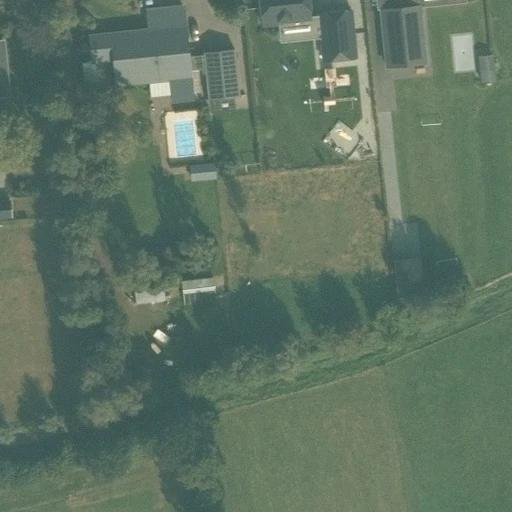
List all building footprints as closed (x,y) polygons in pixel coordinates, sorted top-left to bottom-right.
[(259,0),(263,26),(280,24),(280,22),(311,19),(308,0),(259,0)] [(380,10),(380,11),(386,68),(426,64),(420,7),(420,6),(380,10)] [(195,100),(193,71),(192,57),(188,57),(183,8),(147,11),(149,31),(88,37),(90,62),(114,60),(117,86),(170,79),(172,103),(195,100)] [(351,9),(318,12),(323,59),(356,56),(351,9)] [(0,77),(5,77),(7,94),(7,96),(8,96),(3,42),(0,42),(0,77)] [(192,57),(193,71),(205,70),(208,100),(209,100),(210,113),(236,110),(235,98),(240,97),(235,50),(204,53),(204,56),(192,57)] [(496,81),(495,72),(480,73),(481,83),(496,81)] [(214,164),(189,166),(190,182),(216,180),(214,164)] [(13,209),(0,209),(0,218),(13,218),(13,209)] [(396,258),(398,293),(424,292),(423,257),(396,258)] [(181,282),(182,294),(214,290),(213,278),(181,282)] [(162,288),(140,289),(140,300),(163,299),(162,288)]
